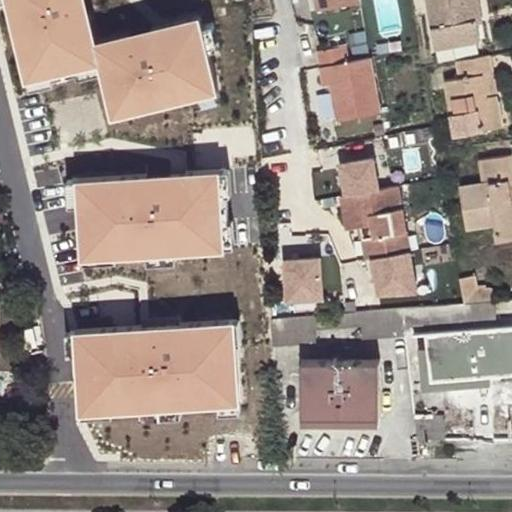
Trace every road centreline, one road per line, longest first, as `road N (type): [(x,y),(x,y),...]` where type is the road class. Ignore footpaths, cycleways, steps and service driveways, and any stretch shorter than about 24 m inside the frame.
road 1 (primary): [(511,486),(79,483)]
road 2 (residential): [(79,483),(76,431),(1,75)]
road 3 (residential): [(282,0),(308,145),(347,263)]
